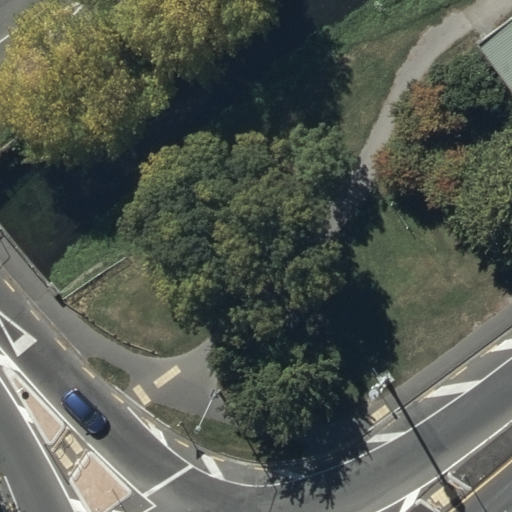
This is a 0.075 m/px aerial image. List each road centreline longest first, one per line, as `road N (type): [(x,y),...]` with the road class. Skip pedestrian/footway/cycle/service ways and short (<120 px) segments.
road 1 (secondary): [(95,469),(0,362)]
road 2 (secondary): [(511,443),(411,511)]
